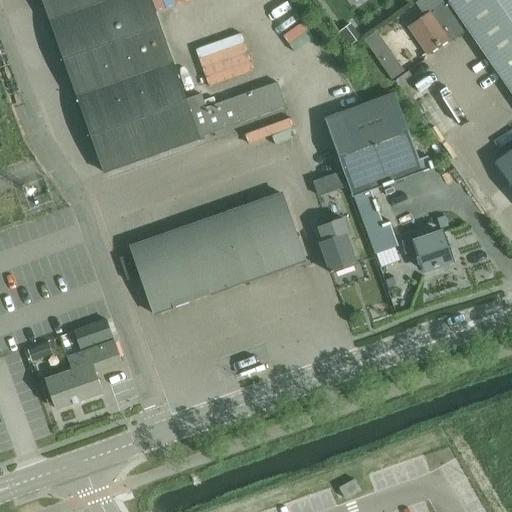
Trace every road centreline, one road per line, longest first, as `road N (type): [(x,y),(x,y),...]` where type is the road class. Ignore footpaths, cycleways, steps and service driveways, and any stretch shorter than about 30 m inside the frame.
road 1 (tertiary): [(78,463),(359,364)]
road 2 (tertiary): [(359,364),(436,349),(510,311)]
road 3 (tertiary): [(510,311),(429,329),(359,364)]
